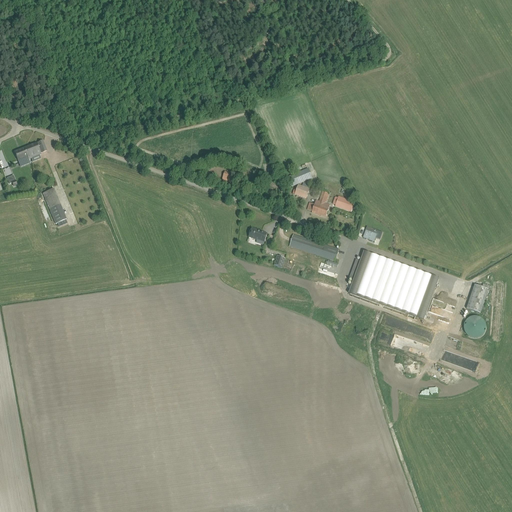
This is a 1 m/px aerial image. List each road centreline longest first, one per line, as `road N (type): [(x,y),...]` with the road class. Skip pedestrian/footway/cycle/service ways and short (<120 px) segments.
road 1 (unclassified): [(77,144),(463,281)]
road 2 (track): [(77,144),(393,56)]
road 3 (track): [(393,56),(471,266),(463,281)]
